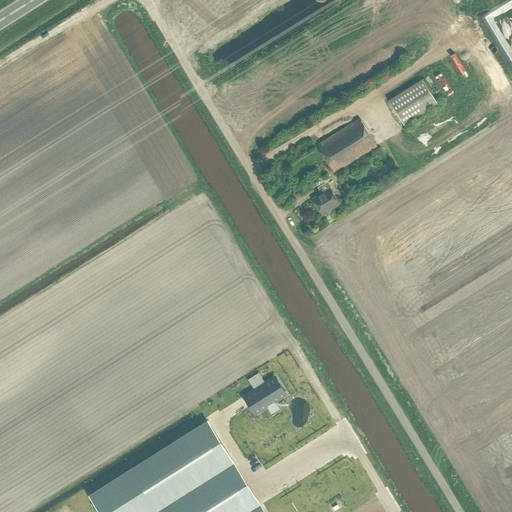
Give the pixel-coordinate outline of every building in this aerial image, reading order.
[(509,73),(511,71),(511,0),(508,0),(482,15),(485,20),(481,22),(509,73)] [(404,124),(437,103),(423,79),(389,100),(404,124)] [(334,172),(377,145),(360,118),(318,144),(334,172)] [(323,215),(331,210),(330,209),(340,203),(330,187),(312,198),(323,215)] [(272,371),(241,390),(252,407),(282,388),(272,371)] [(89,495),(99,511),(155,511),(234,462),(207,420),(89,495)] [(234,462),(155,511),(249,511),(261,505),(234,462)]
